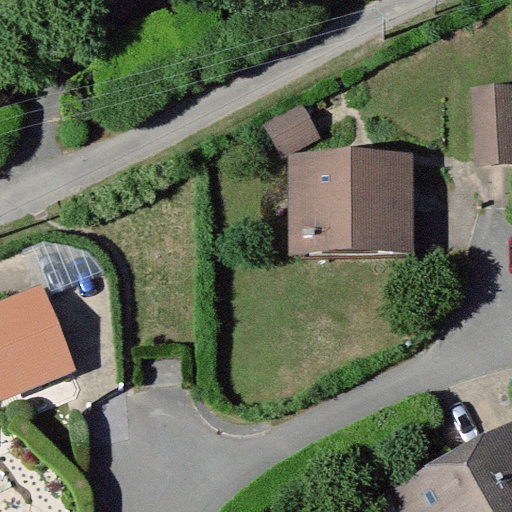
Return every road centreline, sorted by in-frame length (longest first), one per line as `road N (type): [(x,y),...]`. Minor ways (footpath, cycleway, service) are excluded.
road 1 (residential): [(411,0),(0,207)]
road 2 (residential): [(164,511),(164,483),(511,338)]
